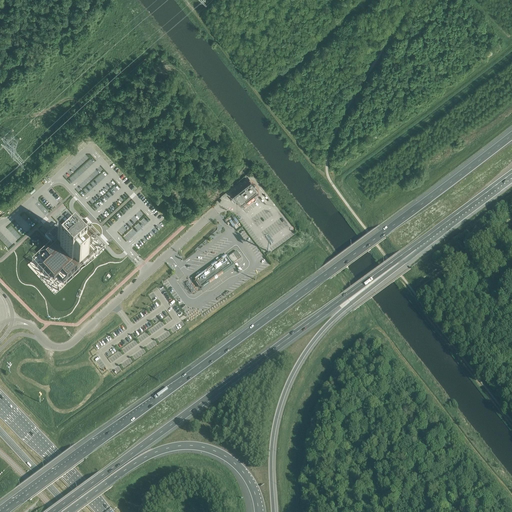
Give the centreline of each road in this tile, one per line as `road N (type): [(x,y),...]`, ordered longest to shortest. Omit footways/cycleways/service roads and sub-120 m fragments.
road 1 (motorway): [(511,135),(3,511)]
road 2 (motorway): [(52,511),(413,245)]
road 3 (motorway): [(273,511),(274,425),(293,372),(329,322),(413,245)]
road 4 (unclassified): [(223,204),(69,344),(52,346),(28,324)]
road 5 (motorway): [(67,511),(137,461),(179,445),(233,461),(260,511)]
road 6 (track): [(122,0),(118,16),(0,128)]
road 7 (trunk): [(104,511),(0,401)]
road 8 (motorway): [(413,245),(511,173)]
